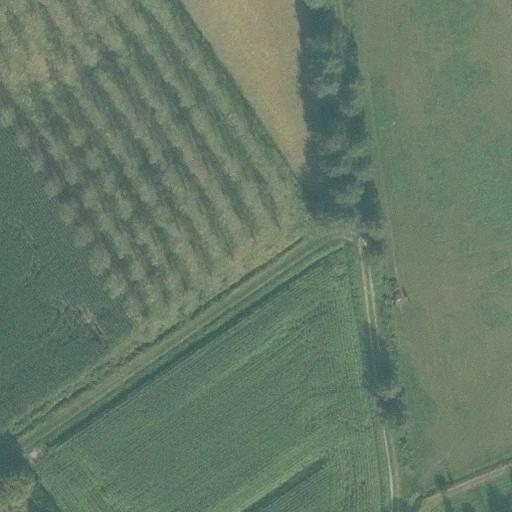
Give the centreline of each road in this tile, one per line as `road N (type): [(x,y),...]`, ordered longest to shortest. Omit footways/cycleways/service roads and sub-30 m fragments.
road 1 (track): [(330,0),(395,511)]
road 2 (track): [(6,457),(356,221)]
